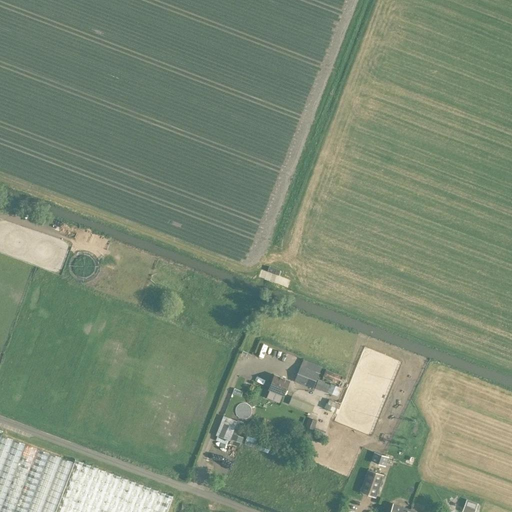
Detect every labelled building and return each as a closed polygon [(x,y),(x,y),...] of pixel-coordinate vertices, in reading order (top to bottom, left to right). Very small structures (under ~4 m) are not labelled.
[(296,380),(314,387),(323,366),(304,359),(296,380)] [(285,397),(291,381),(275,374),(268,391),(285,397)] [(320,380),(317,388),(327,393),(327,392),(338,397),(341,388),(331,384),(331,385),(320,380)] [(336,407),(338,402),(328,397),(326,403),(336,407)] [(292,398),(290,404),(312,412),(314,407),(292,398)] [(244,422),(238,420),(235,427),(241,430),(244,422)] [(3,431),(0,429),(0,511),(167,511),(173,496),(76,460),(75,462),(2,435),(3,431)] [(250,429),(246,440),(256,443),(259,433),(250,429)] [(243,437),(234,434),(232,439),(241,443),(243,437)] [(367,470),(359,492),(374,498),(382,475),(367,470)] [(469,511),(473,511),(476,504),(466,500),(463,510),(469,511)] [(202,503),(200,511),(210,511),(212,505),(202,503)]
